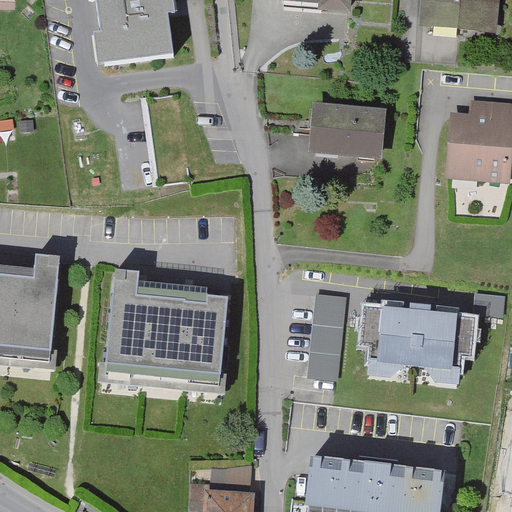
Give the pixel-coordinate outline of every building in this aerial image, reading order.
[(96,1),(100,36),(92,37),(95,68),(171,59),(166,16),(174,15),(172,0),(87,0),(88,2),(96,1)] [(277,0),(285,1),(284,11),(322,14),(322,9),(347,12),(347,0),(277,0)] [(427,0),(426,22),(490,27),(492,0),(427,0)] [(186,186),(175,97),(143,101),(153,190),(186,186)] [(511,107),(474,105),(473,120),(454,118),(450,177),(507,181),(511,114),(511,107)] [(317,108),(313,152),(378,157),(382,114),(317,108)] [(59,270),(60,259),(36,257),(35,268),(59,270)] [(139,274),(115,272),(114,282),(138,285),(139,274)] [(51,357),(58,282),(0,276),(0,352),(11,353),(10,361),(36,364),(37,356),(51,357)] [(191,303),(113,295),(105,370),(119,371),(119,379),(144,382),(145,374),(183,377),(182,385),(208,388),(209,380),(220,381),(228,300),(192,296),(191,303)] [(308,378),(336,381),(344,299),(317,296),(308,378)] [(506,299),(478,296),(476,316),(504,319),(506,299)] [(385,312),(365,310),(361,346),(371,347),(370,362),(382,363),(391,375),(403,365),(426,367),(436,379),(447,370),(459,371),(461,356),(471,357),(475,320),(454,318),(454,316),(441,314),(441,317),(427,316),(428,310),(413,309),(412,314),(399,313),(399,310),(386,309),(385,312)] [(360,456),(359,464),(313,458),(308,501),(293,499),(291,511),(438,511),(443,473),(397,468),(398,460),(360,456)] [(223,470),(221,495),(249,497),(251,467),(223,470)] [(210,487),(190,486),(189,510),(207,511),(206,511),(249,511),(251,498),(209,494),(210,487)]
